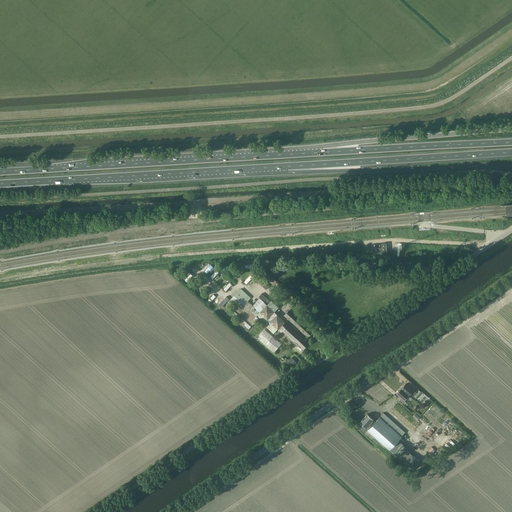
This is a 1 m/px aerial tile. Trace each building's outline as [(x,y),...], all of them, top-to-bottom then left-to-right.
[(372,248),(372,253),(387,252),(386,243),(381,244),(381,247),(372,248)] [(205,270),(207,273),(210,270),(211,272),(215,268),(211,264),(205,270)] [(210,276),(213,278),(219,272),(217,269),(210,276)] [(251,275),(244,281),(247,283),(253,277),(251,275)] [(277,288),(279,285),(270,276),(268,279),(274,285),(271,289),(276,294),(279,290),(277,288)] [(288,325),(275,312),(279,308),(272,301),(267,306),(260,299),(253,306),(248,301),(249,300),(240,291),(228,303),(237,310),(235,312),(220,298),(218,301),(248,329),(258,319),(273,333),(278,329),(281,332),(283,331),(303,349),(310,342),(304,336),(305,335),(307,337),(313,331),(290,309),(285,315),(303,332),(301,334),(290,323),(288,325)] [(280,344),(264,329),(258,336),(274,351),(280,344)] [(413,390),(406,384),(401,389),(409,395),(411,392),(414,395),(416,393),(413,390)] [(409,395),(401,389),(397,394),(402,398),(400,400),(405,405),(407,403),(404,400),(409,395)] [(389,450),(405,433),(383,413),(376,422),(374,420),(367,414),(360,422),(368,430),(367,431),(389,450)] [(445,444),(449,448),(455,443),(451,439),(445,444)] [(399,457),(405,463),(414,470),(421,462),(412,454),(411,455),(405,450),(399,457)]
